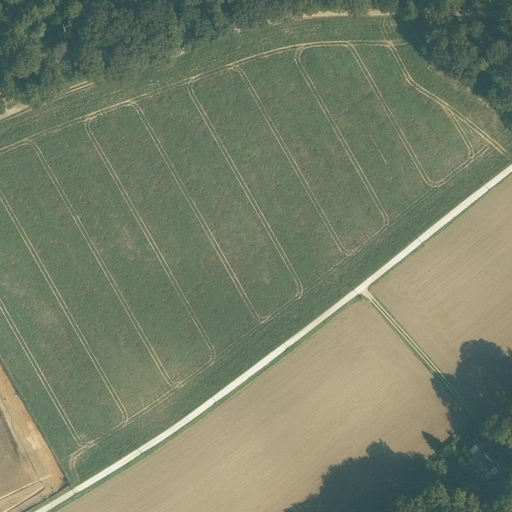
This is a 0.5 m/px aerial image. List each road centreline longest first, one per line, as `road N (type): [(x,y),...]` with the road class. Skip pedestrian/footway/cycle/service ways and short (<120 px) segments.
road 1 (track): [(35,102),(319,8),(511,18)]
road 2 (unclassified): [(42,511),(177,430),(360,286)]
road 3 (track): [(360,286),(511,168)]
